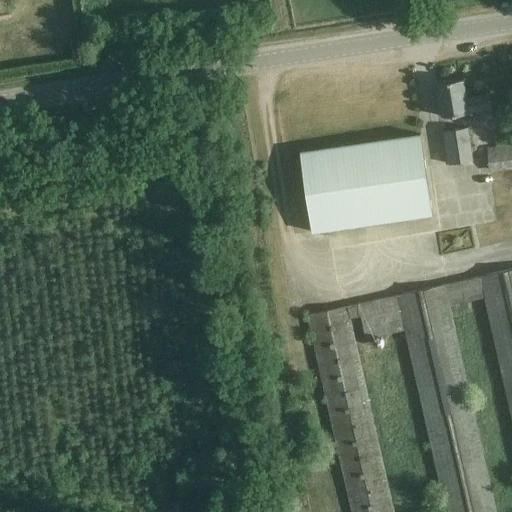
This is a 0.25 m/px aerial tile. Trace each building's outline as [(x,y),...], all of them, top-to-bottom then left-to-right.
[(442,116),(468,112),(470,122),(494,119),(490,94),(466,98),(464,79),(437,83),(442,116)] [(445,131),(450,164),(473,161),(467,127),(445,131)] [(421,134),(301,152),(313,232),(362,225),(362,223),(384,220),(384,222),(433,214),(421,134)] [(511,146),(487,149),(489,169),(511,166),(511,146)] [(393,511),(350,319),(361,316),(366,339),(405,330),(446,511),(496,511),(449,305),(486,297),(511,410),(511,269),(308,316),(352,511),(393,511)]
